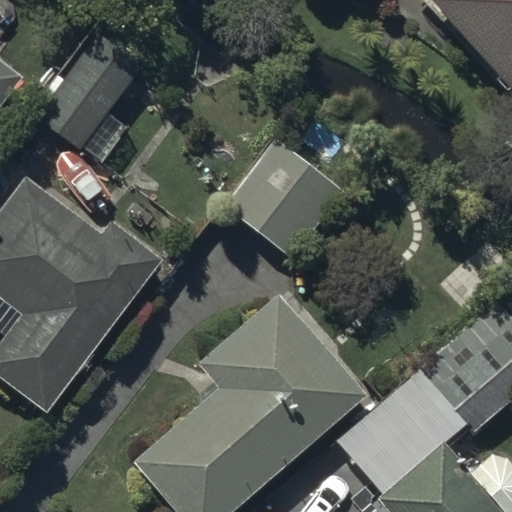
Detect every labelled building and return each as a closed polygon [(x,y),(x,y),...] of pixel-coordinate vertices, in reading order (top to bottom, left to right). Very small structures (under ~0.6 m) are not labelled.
[(424,0),(425,0),(511,93),(511,0),(418,0),(421,3),(424,0)] [(30,115),(77,151),(140,68),(94,32),(30,115)] [(0,61),(0,107),(23,78),(0,61)] [(344,191),(273,138),(221,207),(290,262),(344,191)] [(24,177),(0,208),(0,335),(1,337),(0,337),(0,381),(45,415),(161,261),(109,221),(99,234),(24,177)] [(216,389),(130,463),(173,511),(233,511),(365,396),(277,294),(194,365),(216,389)] [(511,319),(495,300),(355,421),(401,476),(465,425),(473,435),(511,401),(511,319)] [(511,511),(511,457),(507,452),(488,456),(469,472),(444,443),(375,498),(382,506),(374,511),(511,511)]
